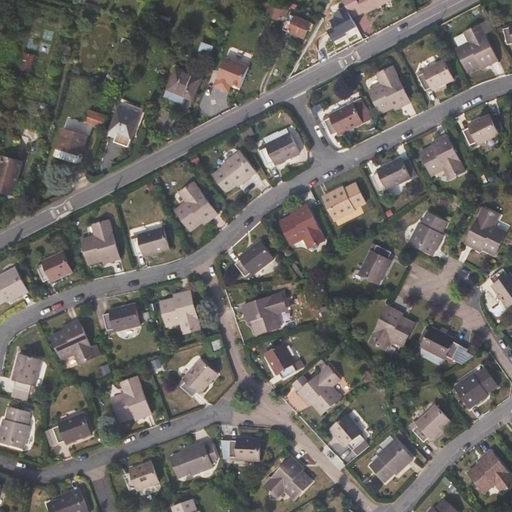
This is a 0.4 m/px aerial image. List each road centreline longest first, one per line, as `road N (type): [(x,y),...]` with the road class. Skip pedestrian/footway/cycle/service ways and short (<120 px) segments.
road 1 (residential): [(332,167),(274,198),(188,267),(81,292),(0,335)]
road 2 (residential): [(0,241),(293,88)]
road 3 (residential): [(511,84),(332,167)]
road 4 (residential): [(293,88),(463,0)]
road 5 (residential): [(511,405),(452,448),(391,511)]
